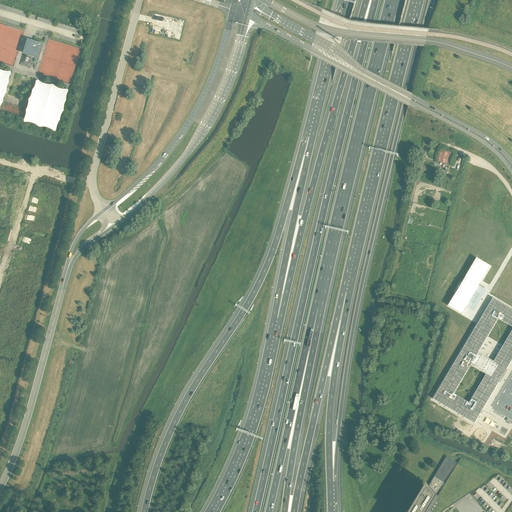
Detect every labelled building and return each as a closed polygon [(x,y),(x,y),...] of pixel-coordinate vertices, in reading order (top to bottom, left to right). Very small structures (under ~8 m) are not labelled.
[(26,62),(36,65),(43,44),(27,39),(24,48),(24,49),(29,50),(26,62)] [(0,107),(0,108),(3,104),(4,98),(6,94),(7,88),(9,84),(9,79),(11,74),(10,72),(6,72),(2,71),(0,70),(0,107)] [(41,83),(38,80),(36,82),(35,87),(32,91),(32,96),(29,101),(28,107),(26,111),(26,116),(24,121),(24,123),(29,123),(33,124),(37,126),(39,128),(44,128),(48,129),(52,130),(55,133),(56,131),(57,126),(60,122),(61,116),(64,112),(64,106),(66,102),(67,97),(68,92),(68,90),(64,90),(59,89),(56,87),(53,85),(49,85),(44,84),(41,83)] [(439,150),(436,162),(449,165),(452,153),(439,150)] [(471,258),(444,299),(462,311),(489,270),(471,258)] [(474,421),(511,361),(511,306),(497,296),(433,395),(474,421)] [(476,489),(487,481),(446,457),(433,478),(429,485),(428,484),(410,511),(441,511),(470,493),(476,489)]
